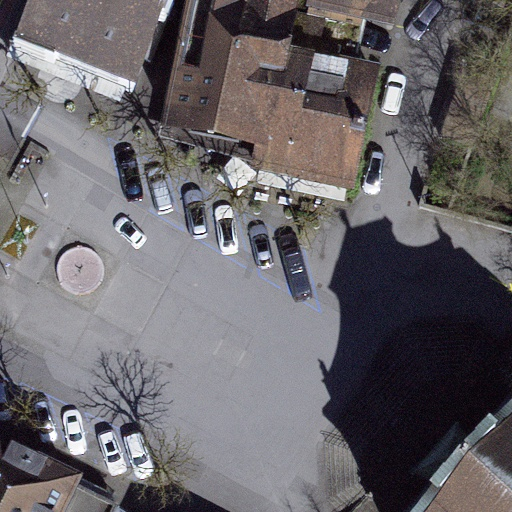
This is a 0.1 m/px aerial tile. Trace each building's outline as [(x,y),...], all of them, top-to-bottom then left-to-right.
[(168,0),(39,0),(15,59),(66,79),(126,104),(168,0)] [(205,0),(201,18),(174,144),(253,161),(251,171),(357,194),(383,77),(310,61),(320,16),(387,31),(394,0),(205,0)] [(470,134),(459,193),(491,199),(500,137),(470,134)] [(511,511),(511,444),(456,511),(511,511)] [(99,511),(0,462),(0,511),(99,511)]
